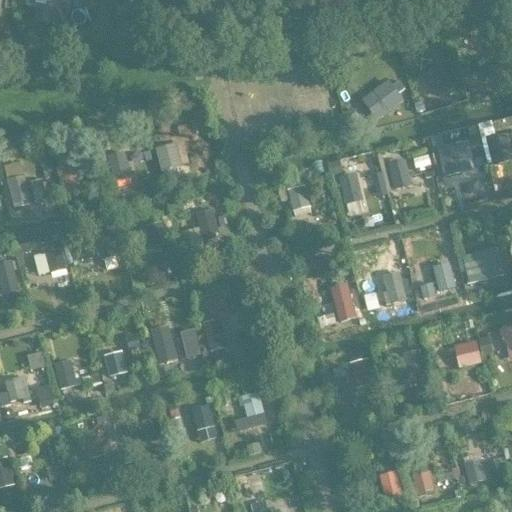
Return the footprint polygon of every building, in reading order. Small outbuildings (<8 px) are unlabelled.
[(506,76),(490,55),(477,64),(493,86),(506,76)] [(456,88),(440,66),(423,78),(440,100),(456,88)] [(403,103),(391,85),(377,95),(390,112),(403,103)] [(511,162),(511,160),(506,137),(490,141),(497,167),(511,162)] [(181,167),(176,146),(156,151),(161,173),(181,167)] [(461,173),(456,150),(440,154),(445,177),(461,173)] [(132,180),(125,154),(108,159),(114,184),(132,180)] [(411,189),(405,163),(389,167),(395,193),(411,189)] [(81,193),(74,165),(57,169),(64,198),(81,193)] [(390,171),(378,174),(383,194),(394,191),(390,171)] [(362,203),(355,176),(339,180),(346,207),(362,203)] [(31,205),(24,177),(8,181),(15,209),(31,205)] [(309,209),(304,188),(288,192),(294,213),(309,209)] [(220,239),(213,212),(196,216),(203,243),(220,239)] [(168,245),(163,225),(146,229),(151,250),(168,245)] [(117,257),(112,237),(96,241),(101,261),(117,257)] [(67,271),(61,247),(40,252),(42,257),(45,256),(50,275),(67,271)] [(505,276),(498,249),(481,254),(488,281),(505,276)] [(18,284),(12,263),(0,266),(0,287),(0,288),(18,284)] [(456,289),(449,265),(433,270),(439,294),(456,289)] [(406,301),(400,275),(384,279),(390,305),(406,301)] [(348,295),(333,299),(339,323),(354,320),(348,295)] [(323,327),(334,324),(330,308),(319,310),(323,327)] [(227,348),(222,329),(220,322),(204,326),(211,352),(227,348)] [(511,350),(511,328),(502,331),(507,352),(511,350)] [(473,359),(468,340),(453,344),(458,364),(473,359)] [(170,341),(154,345),(161,369),(176,365),(170,341)] [(32,370),(47,367),(44,352),(29,355),(32,370)] [(425,372),(420,352),(404,356),(409,376),(425,372)] [(127,375),(122,354),(104,358),(110,379),(127,375)] [(373,385),(367,362),(350,366),(356,390),(373,385)] [(76,382),(71,363),(54,367),(61,392),(81,387),(80,381),(76,382)] [(30,399),(25,378),(5,384),(11,404),(30,399)] [(264,414),(259,394),(237,400),(240,409),(245,407),(248,418),(264,414)] [(215,428),(209,407),(192,411),(198,433),(215,428)] [(164,441),(159,420),(137,425),(143,447),(164,441)] [(113,455),(107,433),(86,438),(92,460),(113,455)] [(63,465),(58,445),(42,450),(47,469),(63,465)] [(8,460),(0,462),(0,490),(15,487),(8,460)] [(486,483),(481,462),(463,466),(468,487),(486,483)] [(403,499),(396,474),(379,478),(384,497),(379,498),(381,505),(403,499)] [(434,491),(429,474),(412,478),(417,500),(426,498),(425,493),(434,491)]
